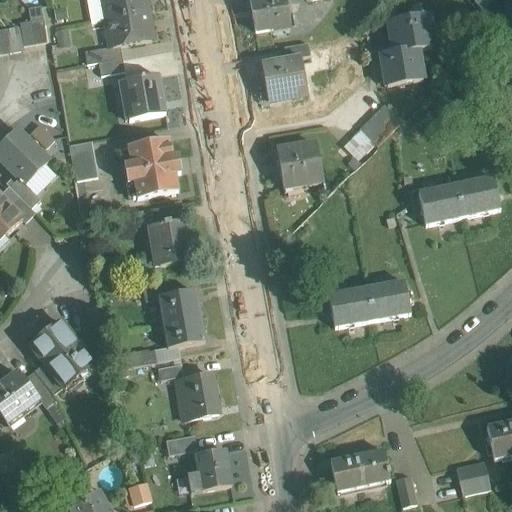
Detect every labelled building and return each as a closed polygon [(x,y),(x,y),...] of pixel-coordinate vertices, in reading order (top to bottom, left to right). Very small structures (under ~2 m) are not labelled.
[(86,0),(91,25),(107,23),(146,16),(143,0),(86,0)] [(285,0),(273,0),(250,4),(256,34),(291,28),(285,0)] [(146,16),(107,23),(107,26),(105,28),(108,45),(111,47),(112,50),(112,51),(120,50),(151,44),(146,16)] [(425,19),(388,26),(394,56),(381,59),(385,80),(388,79),(390,90),(423,84),(417,52),(434,49),(430,28),(427,29),(425,19)] [(43,22),(31,24),(35,48),(47,46),(43,22)] [(31,24),(19,26),(23,50),(35,48),(31,24)] [(19,26),(6,28),(7,32),(11,56),(24,53),(23,50),(19,26)] [(0,33),(0,57),(1,58),(11,56),(7,32),(0,33)] [(308,47),(285,51),(287,63),(301,61),(310,59),(308,47)] [(112,50),(85,55),(87,68),(98,66),(122,61),(120,50),(112,51),(112,50)] [(122,61),(98,66),(101,79),(124,75),(122,61)] [(287,63),(261,67),(267,103),(307,96),(301,61),(287,63)] [(143,80),(122,84),(130,124),(164,117),(157,79),(143,82),(143,80)] [(401,125),(384,108),(359,133),(374,148),(376,150),(401,125)] [(374,148),(359,133),(351,141),(366,156),(374,148)] [(18,135),(0,153),(0,164),(24,189),(48,165),(18,135)] [(169,143),(127,151),(130,168),(124,169),(127,187),(134,186),(137,202),(178,195),(175,177),(180,176),(177,160),(172,161),(169,143)] [(92,145),(70,149),(77,184),(98,180),(92,145)] [(317,148),(276,155),(283,191),(323,184),(317,148)] [(500,213),(493,181),(455,189),(463,221),(500,213)] [(463,221),(455,189),(418,197),(425,230),(463,221)] [(9,210),(0,200),(0,244),(21,224),(22,223),(9,210)] [(18,201),(9,210),(22,223),(21,224),(25,227),(34,218),(18,201)] [(150,212),(127,216),(129,231),(153,226),(150,212)] [(164,228),(152,230),(157,260),(159,272),(160,272),(189,266),(184,240),(186,239),(183,224),(170,226),(170,225),(164,226),(164,228)] [(157,260),(139,263),(142,280),(162,277),(160,272),(159,272),(157,260)] [(410,319),(404,286),(367,292),(373,325),(410,319)] [(167,287),(143,291),(146,305),(159,303),(158,301),(169,299),(167,287)] [(373,325),(367,292),(329,299),(335,332),(373,325)] [(169,299),(158,301),(159,303),(163,327),(200,320),(196,294),(169,299)] [(97,309),(85,311),(89,334),(101,332),(97,309)] [(200,320),(163,327),(167,351),(168,352),(178,350),(205,346),(200,320)] [(94,369),(59,325),(30,348),(44,367),(63,391),(64,392),(94,369)] [(167,351),(154,353),(157,366),(180,362),(178,350),(168,352),(167,351)] [(148,352),(118,358),(121,372),(157,366),(154,353),(149,354),(148,352)] [(63,391),(44,367),(34,375),(49,394),(53,399),(63,391)] [(181,369),(158,373),(160,385),(183,381),(181,369)] [(49,394),(34,375),(24,383),(38,402),(49,394)] [(19,377),(0,390),(0,418),(6,427),(38,402),(24,383),(19,377)] [(210,379),(178,385),(186,426),(218,420),(210,379)] [(511,423),(487,429),(494,463),(511,458),(511,423)] [(195,442),(176,446),(178,458),(197,454),(195,442)] [(383,453),(330,464),(337,496),(390,484),(383,453)] [(225,454),(196,458),(202,495),(231,491),(225,454)] [(484,465),(457,471),(463,498),(490,492),(484,465)] [(411,479),(396,483),(403,511),(417,507),(411,479)] [(136,509),(155,504),(150,486),(131,491),(136,509)] [(106,511),(99,497),(95,499),(94,498),(89,496),(85,499),(83,504),(84,505),(71,511),(106,511)]
